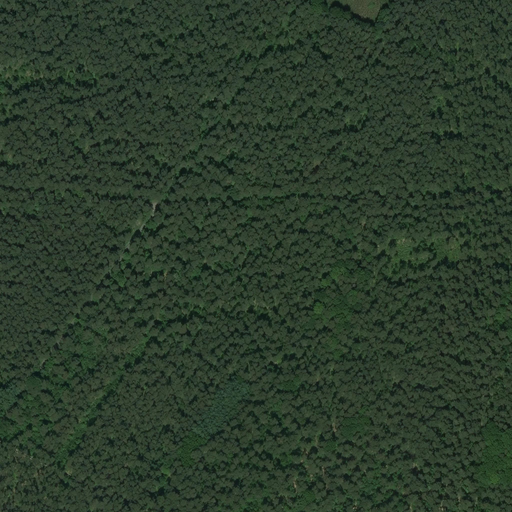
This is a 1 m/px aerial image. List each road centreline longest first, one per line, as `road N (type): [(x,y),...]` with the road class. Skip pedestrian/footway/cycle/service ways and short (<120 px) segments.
road 1 (residential): [(511,194),(159,205)]
road 2 (residential): [(159,205),(0,424)]
road 3 (track): [(511,341),(475,511)]
road 4 (unclassified): [(159,205),(0,193)]
